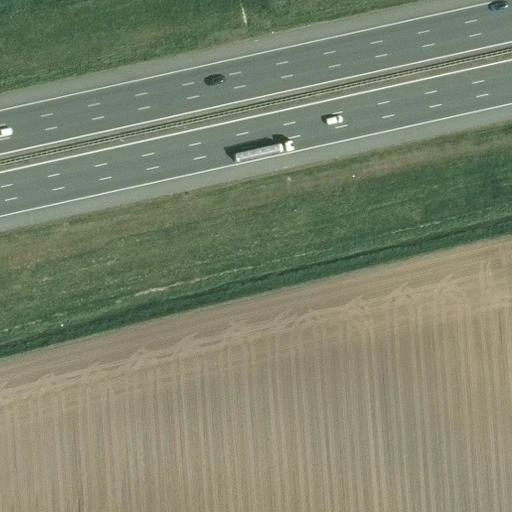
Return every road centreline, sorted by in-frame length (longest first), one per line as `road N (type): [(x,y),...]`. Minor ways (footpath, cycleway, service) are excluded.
road 1 (motorway): [(511,21),(0,134)]
road 2 (motorway): [(0,196),(511,83)]
